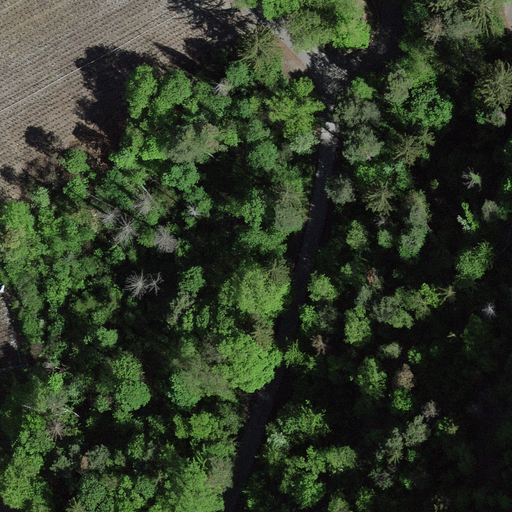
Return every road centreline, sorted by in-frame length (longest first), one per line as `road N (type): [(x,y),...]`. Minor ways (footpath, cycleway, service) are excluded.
road 1 (unclassified): [(244,0),(314,60),(325,143),(286,342),(222,511)]
road 2 (track): [(258,418),(159,511)]
